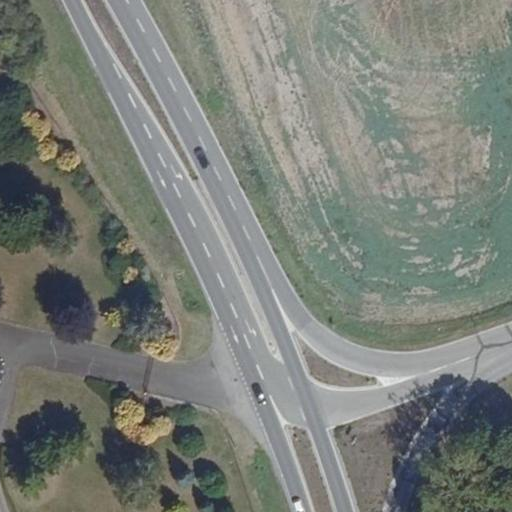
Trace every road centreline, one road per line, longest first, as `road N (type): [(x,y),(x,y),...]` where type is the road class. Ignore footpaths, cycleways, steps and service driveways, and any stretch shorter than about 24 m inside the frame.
road 1 (primary): [(71,0),(251,371)]
road 2 (primary): [(454,363),(384,366),(336,351),(301,321),(228,213)]
road 3 (primary): [(228,213),(116,0)]
road 4 (primary): [(312,412),(228,213)]
road 5 (primary): [(393,511),(404,477),(449,404),(511,343)]
road 6 (primary): [(312,412),(384,399),(454,363)]
road 7 (primary): [(251,371),(303,511)]
